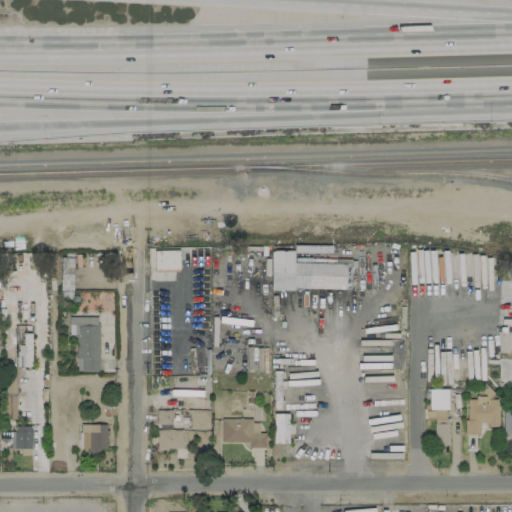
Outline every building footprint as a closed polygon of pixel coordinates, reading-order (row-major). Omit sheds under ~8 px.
[(179,249),(154,250),(154,271),(179,271),(179,249)] [(345,289),(345,263),(293,263),(293,250),(271,250),(271,289),(345,289)] [(59,255),(60,297),(73,296),(72,255),(59,255)] [(98,371),(98,316),(68,316),(68,334),(76,334),(76,371),(98,371)] [(16,418),(16,375),(5,375),(5,418),(16,418)] [(497,425),(497,388),(475,387),(475,399),(466,399),(465,434),(479,434),(479,424),(497,425)] [(447,388),(428,388),(429,409),(447,408),(447,388)] [(511,408),(502,409),(502,435),(511,434),(511,408)] [(171,422),(171,409),(157,409),(157,423),(171,422)] [(448,445),(447,409),(434,410),(434,445),(448,445)] [(273,443),(288,443),(288,432),(293,432),(293,422),(288,422),(288,413),(273,413),(273,443)] [(249,441),(249,447),(265,447),(265,432),(258,432),(258,419),(221,419),(221,441),(249,441)] [(106,424),(81,423),(81,450),(106,450),(106,424)] [(31,448),(30,426),(13,426),(13,448),(31,448)] [(156,449),(182,448),(182,429),(156,429),(156,449)]
